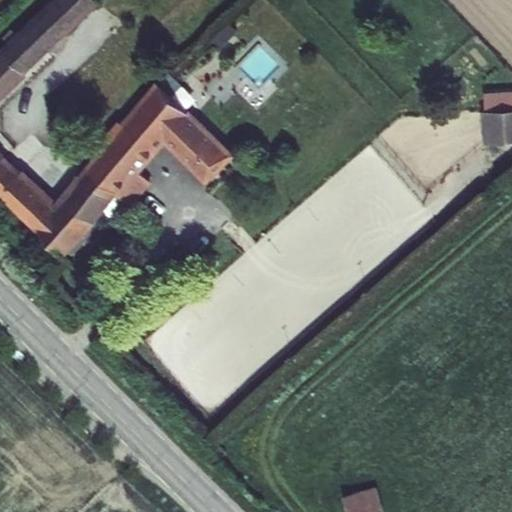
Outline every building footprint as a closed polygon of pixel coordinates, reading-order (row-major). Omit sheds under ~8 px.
[(6,33),(0,39),(0,194),(38,233),(40,231),(65,258),(70,253),(97,224),(99,221),(120,196),(89,167),(58,202),(24,171),(23,172),(0,148),(0,103),(28,77),(26,75),(102,4),(97,0),(54,0),(12,41),(6,33)] [(239,32),(229,23),(213,40),(223,49),(239,32)] [(159,83),(173,97),(184,86),(170,72),(159,83)] [(110,139),(89,167),(120,196),(134,207),(153,182),(143,173),(167,146),(209,186),(237,156),(192,111),(189,113),(173,97),(159,83),(157,82),(123,124),(119,121),(108,137),(110,139)] [(511,92),(484,94),(486,112),(511,110),(511,92)] [(511,110),(486,112),(483,112),(485,144),(511,142),(511,110)] [(97,224),(70,253),(74,257),(103,224),(99,221),(97,224)] [(379,484),(344,493),(349,511),(383,511),(387,511),(379,484)]
